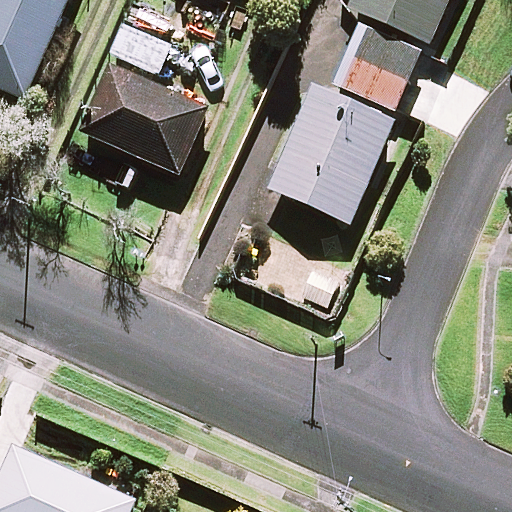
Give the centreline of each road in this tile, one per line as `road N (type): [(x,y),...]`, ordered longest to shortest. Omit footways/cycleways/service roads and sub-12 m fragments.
road 1 (residential): [(0,280),(358,442)]
road 2 (residential): [(511,116),(458,210),(358,442)]
road 3 (residential): [(358,442),(511,510)]
